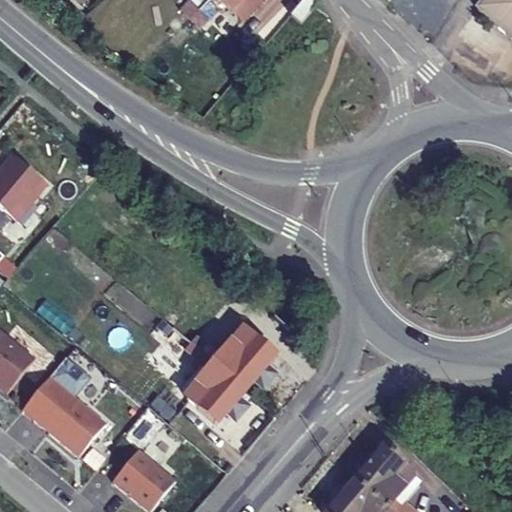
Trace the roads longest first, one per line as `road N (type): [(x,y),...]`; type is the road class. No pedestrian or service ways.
road 1 (secondary): [(111,106),(183,171),(343,257)]
road 2 (secondary): [(375,162),(265,171),(111,106)]
road 3 (residential): [(481,127),(373,24)]
road 4 (secondary): [(111,106),(0,18)]
road 5 (tertiary): [(311,424),(338,400),(431,359)]
road 6 (tertiary): [(364,313),(311,424)]
road 7 (residential): [(373,24),(395,69),(404,140)]
